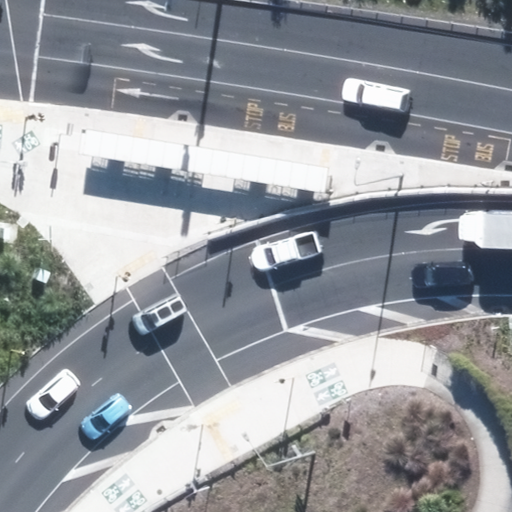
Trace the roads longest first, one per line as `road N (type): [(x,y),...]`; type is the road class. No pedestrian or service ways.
road 1 (motorway): [(511,259),(386,266),(285,295),(189,338),(136,366),(74,418),(0,499)]
road 2 (motorway): [(511,95),(0,14)]
